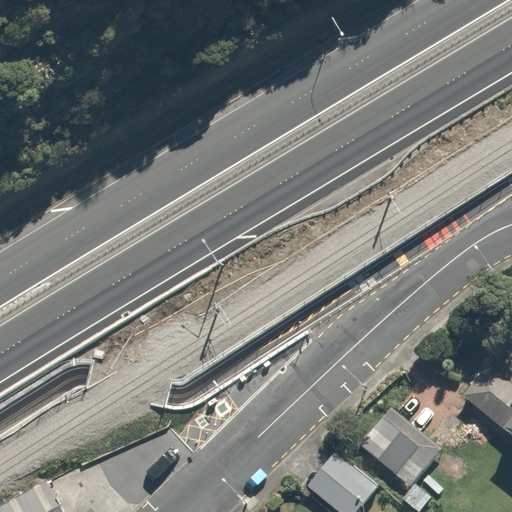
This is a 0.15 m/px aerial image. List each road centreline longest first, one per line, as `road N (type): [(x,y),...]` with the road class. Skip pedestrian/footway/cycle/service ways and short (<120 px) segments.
road 1 (trunk): [(511,44),(0,354)]
road 2 (trunk): [(0,281),(462,0)]
road 3 (tertiary): [(511,224),(478,240),(416,290),(178,511)]
